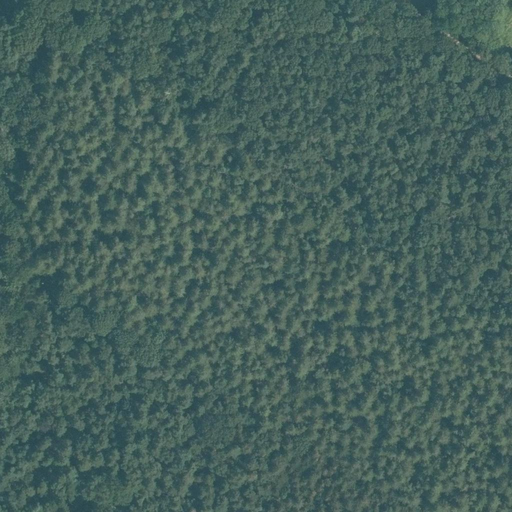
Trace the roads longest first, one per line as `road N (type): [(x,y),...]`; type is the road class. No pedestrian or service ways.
road 1 (track): [(511,320),(36,22)]
road 2 (track): [(445,511),(0,232)]
road 3 (track): [(49,0),(0,199)]
road 4 (track): [(393,0),(511,76)]
